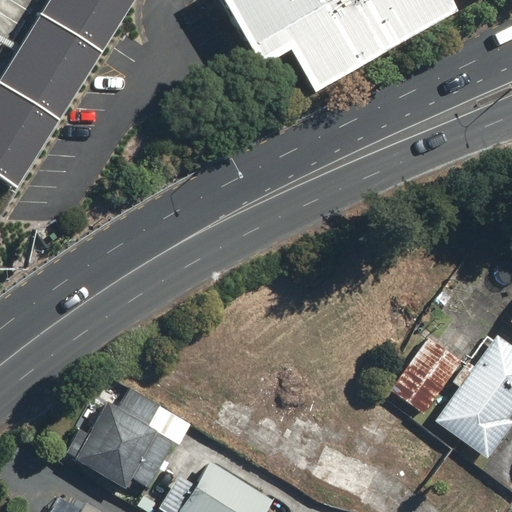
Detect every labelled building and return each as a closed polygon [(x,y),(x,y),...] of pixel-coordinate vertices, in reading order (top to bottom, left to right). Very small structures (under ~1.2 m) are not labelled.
[(42,0),(0,69),(0,177),(13,186),(126,0),(42,0)] [(437,0),(211,0),(250,66),(279,49),(303,89),(443,8),(437,0)] [(511,327),(511,308),(503,320),(511,327)] [(458,360),(424,336),(385,390),(420,415),(458,360)] [(511,348),(511,350),(491,336),(431,421),(484,458),(510,422),(503,417),(511,403),(511,348)] [(189,422),(127,388),(116,407),(91,393),(72,429),(84,436),(70,462),(124,491),(131,478),(146,486),(169,444),(175,447),(189,422)] [(176,474),(154,510),(157,511),(262,511),(271,500),(206,459),(190,484),(176,474)] [(99,511),(60,489),(46,511),(99,511)]
